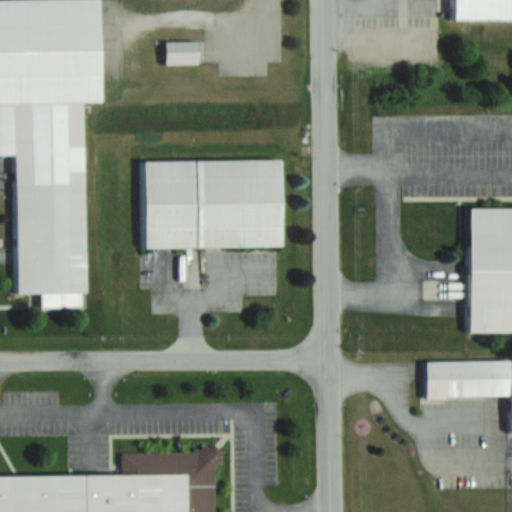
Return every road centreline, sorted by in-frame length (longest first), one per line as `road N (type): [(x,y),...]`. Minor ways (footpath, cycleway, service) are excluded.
road 1 (tertiary): [(322,0),(329,511)]
road 2 (residential): [(328,356),(0,360)]
